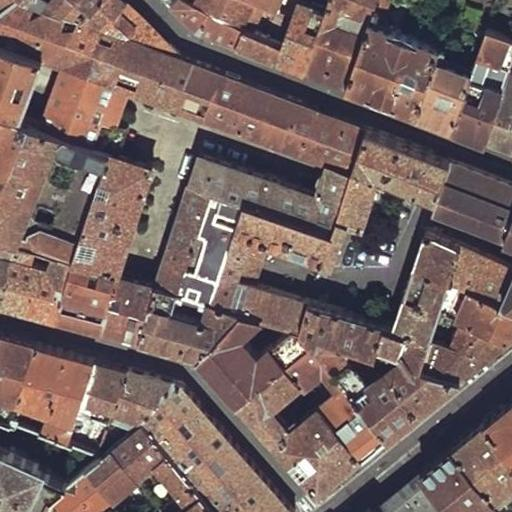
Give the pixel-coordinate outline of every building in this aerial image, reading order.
[(56,127),(11,236),(17,238),(40,245),(56,249),(76,255),(119,269),(103,327),(123,332),(142,337),(158,281),(179,286),(209,295),(213,297),(247,198),(335,226),(369,124),(183,53),(147,18),(129,1),(128,0),(99,0),(96,4),(87,18),(37,0),(0,0),(0,39),(38,53),(14,112),(56,127)] [(37,0),(87,18),(96,4),(90,0),(37,0)] [(217,36),(237,43),(245,22),(193,0),(176,0),(173,4),(198,29),(217,36)] [(193,0),(245,22),(284,38),(291,13),(277,6),(261,0),(193,0)] [(290,64),(304,69),(327,9),(305,0),(295,0),(291,13),(284,38),(276,58),(290,64)] [(325,77),(346,85),(364,33),(334,22),(339,8),(369,18),(374,0),(329,0),(327,9),(304,69),(325,77)] [(414,110),(438,45),(378,24),(388,0),(374,0),(369,18),(364,33),(346,85),(380,98),(414,110)] [(256,51),(276,58),(284,38),(245,22),(237,43),(256,51)] [(507,68),(511,53),(511,34),(485,24),(470,65),(449,124),(468,131),(486,137),(507,68)] [(0,107),(14,112),(38,53),(0,39),(0,107)] [(449,124),(470,65),(442,53),(444,46),(438,45),(414,110),(433,118),(449,124)] [(511,69),(507,68),(486,137),(501,143),(511,147),(511,69)] [(0,232),(3,233),(11,236),(56,127),(14,112),(0,107),(0,232)] [(247,198),(213,297),(248,307),(264,312),(296,321),(306,324),(359,340),(378,346),(379,338),(386,320),(386,318),(255,280),(270,237),(335,258),(350,216),(363,222),(381,173),(435,195),(433,202),(511,232),(511,179),(473,164),(408,139),(369,124),(335,226),(247,198)] [(511,263),(428,225),(394,322),(431,332),(432,331),(435,322),(442,302),(453,271),(466,276),(477,282),(511,298),(511,263)] [(0,296),(14,250),(0,246),(0,242),(3,233),(0,232),(0,296)] [(0,298),(29,307),(58,315),(76,255),(56,249),(52,262),(32,255),(35,249),(39,250),(40,245),(17,238),(14,250),(0,296),(0,298)] [(81,321),(103,327),(119,269),(76,255),(58,315),(81,321)] [(453,271),(442,302),(452,307),(466,276),(453,271)] [(158,281),(142,337),(171,345),(199,353),(217,329),(248,307),(213,297),(209,295),(204,314),(174,304),(179,286),(158,281)] [(511,298),(477,282),(463,312),(510,333),(511,331),(511,298)] [(432,331),(431,332),(422,360),(463,371),(486,353),(510,333),(463,312),(452,307),(442,302),(435,322),(443,325),(445,322),(456,326),(450,337),(432,331)] [(264,312),(248,307),(217,329),(199,353),(220,376),(239,398),(287,360),(316,337),(306,324),(296,321),(259,352),(241,332),(264,312)] [(359,340),(306,324),(316,337),(391,429),(431,397),(463,371),(422,360),(431,332),(394,322),(386,320),(379,338),(404,353),(370,376),(352,354),(359,340)] [(0,411),(11,416),(17,399),(38,340),(19,335),(1,330),(0,334),(0,394),(1,395),(0,397),(0,411)] [(391,429),(316,337),(287,360),(301,378),(318,364),(336,386),(319,399),(361,452),(376,441),(391,429)] [(41,428),(65,439),(74,415),(78,406),(95,356),(66,348),(38,340),(17,399),(48,412),(41,428)] [(95,356),(78,406),(110,416),(113,407),(129,365),(112,360),(95,356)] [(301,378),(287,360),(239,398),(318,488),(339,470),(361,452),(319,399),(290,424),(271,402),(301,378)] [(129,365),(113,407),(142,417),(178,379),(153,372),(129,365)] [(178,379),(142,417),(219,511),(288,511),(294,508),(234,442),(178,379)] [(511,395),(501,405),(485,418),(511,450),(511,395)] [(97,450),(105,426),(74,415),(65,439),(97,450)] [(127,430),(111,443),(136,474),(155,458),(190,499),(181,507),(171,496),(160,503),(167,511),(219,511),(142,417),(127,430)] [(511,511),(511,493),(506,486),(511,481),(511,450),(485,418),(470,430),(455,442),(511,511)] [(111,443),(127,430),(108,423),(105,426),(97,450),(101,453),(111,443)] [(422,469),(457,511),(474,511),(485,504),(491,511),(511,511),(455,442),(438,456),(422,469)] [(101,453),(87,464),(112,494),(136,474),(111,443),(101,453)] [(0,511),(50,511),(54,496),(55,492),(71,479),(40,465),(43,459),(14,445),(10,451),(0,447),(0,511)] [(55,492),(54,496),(67,511),(91,511),(112,494),(87,464),(71,479),(55,492)] [(400,487),(378,505),(384,511),(457,511),(422,469),(400,487)]
